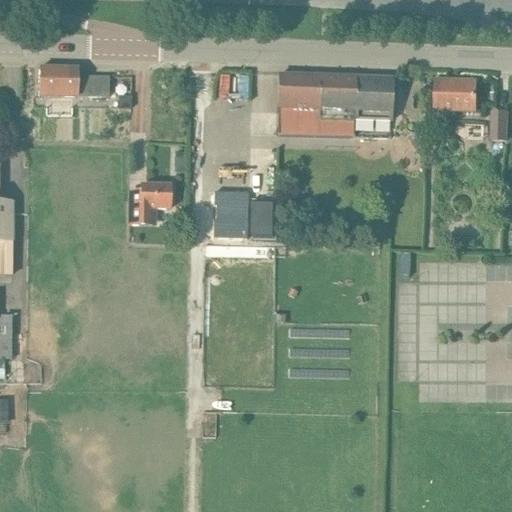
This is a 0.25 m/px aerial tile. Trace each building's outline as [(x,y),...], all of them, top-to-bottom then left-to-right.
[(77,69),(37,68),(36,100),(76,101),(76,99),(106,100),(107,79),(77,78),(77,69)] [(276,111),(275,131),(277,131),(277,137),(277,138),(352,141),(352,139),(389,140),(390,125),(392,80),(277,76),(276,111)] [(433,118),(446,119),(449,119),(449,115),(474,116),(475,83),(434,82),(433,118)] [(130,97),(117,97),(117,110),(130,110),(130,97)] [(489,144),(492,144),(506,144),(507,114),(489,113),(489,144)] [(174,161),(174,173),(184,173),(184,161),(184,155),(182,155),(174,155),(174,161)] [(126,228),(128,228),(153,229),(153,212),(168,212),(168,187),(139,187),(139,194),(132,194),(132,202),(127,201),(126,228)] [(213,194),(212,242),(245,243),(246,195),(213,194)] [(248,204),(247,236),(252,236),(252,243),(274,243),(275,203),(253,202),(253,204),(248,204)] [(0,278),(11,279),(12,216),(12,204),(0,204),(0,278)] [(469,241),(455,241),(455,251),(469,251),(469,241)] [(0,361),(10,362),(11,362),(12,318),(0,317),(0,361)]
